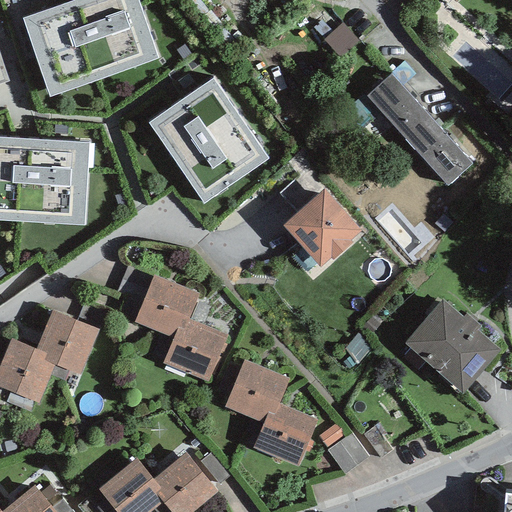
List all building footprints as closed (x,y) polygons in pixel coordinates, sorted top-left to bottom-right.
[(49,98),(151,53),(136,0),(78,0),(20,20),(49,98)] [(346,29),(327,45),(344,63),(362,47),(346,29)] [(452,62),(502,112),(511,101),(511,76),(494,58),(481,71),(462,52),(452,62)] [(471,162),(389,75),(366,96),(448,183),(471,162)] [(267,159),(212,80),(148,124),(202,204),(267,159)] [(0,220),(84,226),(89,143),(0,137),(0,220)] [(363,233),(328,192),(289,225),(324,266),(363,233)] [(198,292),(155,277),(139,322),(175,334),(163,368),(212,385),(229,336),(188,321),(198,292)] [(502,353),(444,304),(409,346),(467,394),(502,353)] [(39,352),(11,341),(0,371),(0,393),(37,407),(53,366),(77,375),(95,325),(55,310),(39,352)] [(293,384),(246,363),(228,404),(271,423),(259,450),(296,466),(315,421),(283,407),(293,384)] [(329,451),(348,480),(373,463),(354,434),(329,451)] [(193,511),(218,494),(188,455),(156,478),(141,458),(99,490),(115,511),(154,511),(166,503),(172,511),(193,511)] [(64,511),(42,485),(9,511),(1,511),(0,510),(0,511),(64,511)]
